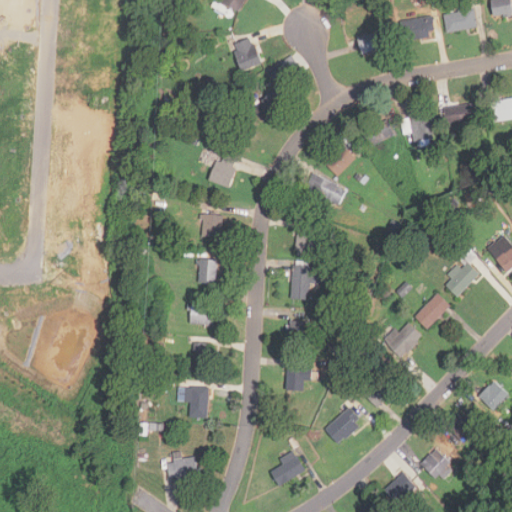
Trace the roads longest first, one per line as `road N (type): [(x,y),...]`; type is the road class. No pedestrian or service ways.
road 1 (residential): [(511,57),(369,86),(327,110),(283,161),(259,242),(245,439),(220,511)]
road 2 (residential): [(511,317),(368,464),(302,511)]
